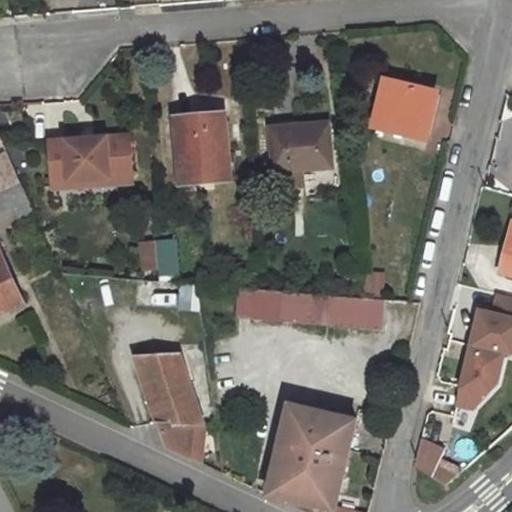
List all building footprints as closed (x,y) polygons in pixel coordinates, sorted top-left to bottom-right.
[(435,92),(386,80),(375,127),(424,138),(435,92)] [(199,118),(175,120),(180,176),(211,173),(212,179),(230,177),(225,121),(199,123),(199,118)] [(328,124),(271,129),(275,172),(302,169),(332,167),(328,124)] [(107,138),(50,142),(53,182),(110,178),(109,174),(132,172),(130,141),(107,143),(107,138)] [(7,152),(0,154),(0,191),(20,183),(7,152)] [(302,169),(275,172),(276,187),(303,185),(302,169)] [(53,182),(54,188),(133,183),(132,172),(109,174),(110,178),(53,182)] [(211,173),(180,176),(181,181),(212,179),(211,173)] [(35,214),(20,183),(0,191),(0,214),(0,215),(13,209),(18,221),(35,214)] [(511,223),(505,251),(510,252),(508,257),(504,256),(499,273),(511,276),(511,223)] [(176,240),(157,242),(157,244),(158,268),(159,276),(178,275),(176,240)] [(157,244),(141,245),(143,270),(158,268),(157,244)] [(0,251),(0,313),(23,303),(0,251)] [(383,273),(363,273),(363,298),(382,300),(383,273)] [(198,285),(177,283),(176,305),(200,306),(198,285)] [(363,298),(238,288),(236,318),(383,330),(386,300),(382,300),(363,298)] [(511,297),(498,294),(494,314),(480,311),(472,346),(505,354),(511,355),(511,297)] [(505,354),(472,346),(457,405),(474,409),(493,389),(494,383),(498,384),(505,354)] [(181,354),(137,356),(166,443),(164,446),(191,459),(193,432),(205,433),(206,426),(181,354)] [(357,420),(290,405),(269,496),(335,511),(336,508),(357,420)] [(445,441),(452,415),(433,411),(427,437),(445,441)] [(205,433),(193,432),(191,459),(202,464),(205,433)] [(432,455),(425,465),(446,479),(453,468),(432,455)]
